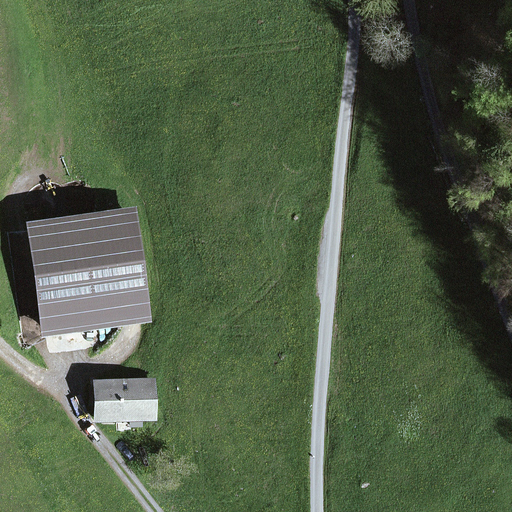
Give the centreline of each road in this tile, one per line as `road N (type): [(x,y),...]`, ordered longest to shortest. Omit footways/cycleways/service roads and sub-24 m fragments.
road 1 (unclassified): [(317,511),(354,0)]
road 2 (unclassified): [(405,0),(439,133),(511,338)]
